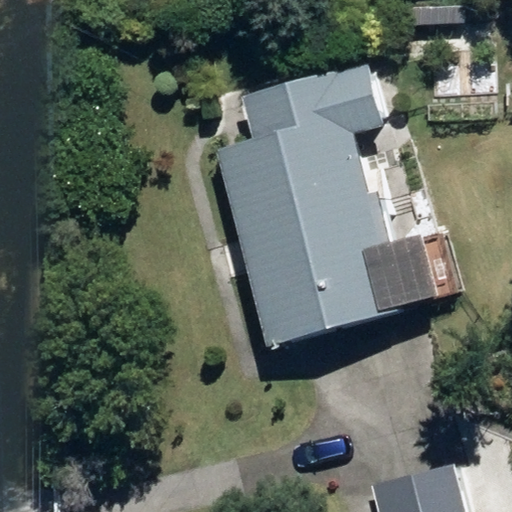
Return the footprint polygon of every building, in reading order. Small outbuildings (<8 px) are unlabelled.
[(429,0),(401,0),(404,42),(490,38),(489,23),(454,25),(453,2),(429,4),(429,0)] [(261,139),(226,148),(278,344),(405,310),(357,129),(387,121),(371,60),(249,92),(261,139)] [(418,334),(388,343),(403,398),(433,389),(418,334)] [(511,511),(511,457),(507,458),(504,446),(477,453),(482,473),(470,476),(476,502),(492,498),(495,511),(511,511)] [(378,487),(384,511),(469,511),(457,466),(378,487)]
